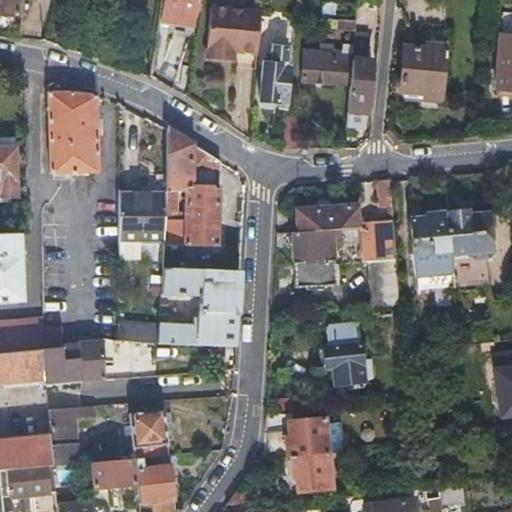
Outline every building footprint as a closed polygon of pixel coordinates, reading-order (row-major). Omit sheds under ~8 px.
[(0,0),(0,14),(15,15),(16,2),(15,0),(0,0)] [(196,36),(200,8),(201,0),(164,0),(159,30),(196,36)] [(214,7),(211,36),(208,64),(225,67),(225,61),(258,65),(264,13),(214,7)] [(266,67),(264,83),(262,99),(266,99),(265,105),(277,106),(277,101),(286,102),(295,20),(279,18),(274,68),(266,67)] [(497,90),(499,91),(500,91),(500,95),(511,96),(511,27),(502,27),(497,90)] [(355,37),(353,65),(350,86),(348,112),(366,114),(370,82),(365,82),(367,64),(365,64),(366,45),(369,39),(355,37)] [(403,98),(421,99),(423,85),(436,87),(444,88),(448,46),(431,44),(425,43),(424,52),(404,49),(400,91),(404,91),(403,98)] [(350,86),(353,65),(335,63),(336,53),(306,50),(302,81),(350,86)] [(435,101),(436,87),(423,85),(421,99),(435,101)] [(46,90),(47,131),(48,173),(97,172),(96,94),(80,89),(46,90)] [(280,151),(288,151),(296,151),(300,120),(284,118),(280,151)] [(186,183),(192,183),(193,166),(221,168),(221,162),(170,130),(167,182),(186,183)] [(0,196),(19,196),(18,170),(17,145),(0,146),(0,196)] [(392,181),(386,182),(381,182),(382,204),(393,203),(392,181)] [(184,210),(186,183),(167,182),(166,194),(166,210),(184,210)] [(184,210),(166,210),(164,241),(164,242),(216,245),(219,184),(192,183),(186,183),(184,210)] [(164,241),(166,210),(166,194),(138,192),(120,190),(120,237),(164,241)] [(299,208),(301,232),(362,226),(360,201),(299,208)] [(449,215),(456,288),(491,285),(488,254),(494,254),(490,217),(470,219),(469,213),(449,215)] [(411,221),(414,256),(418,292),(456,288),(449,215),(429,217),(429,219),(411,221)] [(365,260),(374,260),(397,258),(394,222),(362,226),(363,236),(365,260)] [(333,239),(363,236),(362,226),(301,232),(289,234),(290,245),(294,245),(296,264),(336,261),(333,239)] [(0,234),(0,304),(24,304),(23,234),(0,234)] [(397,258),(374,260),(377,307),(400,305),(397,258)] [(338,282),(336,261),(296,264),(298,285),(338,282)] [(160,343),(182,345),(237,350),(240,273),(193,271),(185,271),(162,270),(162,293),(200,295),(198,326),(160,325),(160,343)] [(0,352),(46,348),(45,320),(0,324),(0,352)] [(334,386),(350,385),(366,384),(366,382),(374,381),(372,360),(364,361),(361,323),(328,326),(329,347),(325,348),(327,368),(332,367),(334,386)] [(80,344),(80,347),(82,383),(108,381),(107,369),(106,341),(80,344)] [(180,357),(182,345),(160,343),(136,341),(137,350),(156,351),(157,355),(180,357)] [(0,352),(0,474),(46,471),(55,470),(52,439),(0,443),(0,385),(45,382),(45,385),(82,383),(80,347),(46,348),(0,352)] [(498,420),(511,417),(511,361),(491,364),(498,420)] [(120,368),(107,369),(108,381),(121,381),(120,368)] [(50,414),(52,439),(55,470),(80,467),(75,421),(96,419),(95,410),(50,414)] [(134,462),(138,461),(147,460),(168,458),(164,412),(129,416),(132,444),(127,444),(127,452),(133,452),(134,462)] [(283,454),(319,450),(316,420),(301,422),(300,412),(269,415),(268,427),(283,425),(284,433),(278,434),(280,455),(283,454)] [(321,466),(319,450),(283,454),(286,488),(320,485),(318,466),(321,466)] [(148,471),(148,465),(147,460),(138,461),(142,506),(153,505),(153,511),(172,511),(169,469),(148,471)] [(386,463),(380,464),(374,464),(376,486),(388,485),(386,463)] [(113,497),(117,497),(121,496),(119,490),(137,488),(135,465),(93,469),(95,492),(113,491),(113,497)] [(46,471),(49,501),(57,500),(55,470),(46,471)] [(49,511),(49,501),(46,471),(0,474),(0,493),(1,511),(49,511)] [(442,480),(430,482),(430,485),(433,501),(446,499),(442,480)] [(230,499),(245,498),(261,497),(260,484),(240,486),(230,499)] [(435,511),(433,501),(430,485),(419,486),(424,511),(435,511)] [(359,511),(408,511),(407,499),(388,501),(387,493),(374,494),(375,502),(359,503),(359,511)] [(106,511),(106,502),(96,503),(96,507),(96,511),(106,511)]
